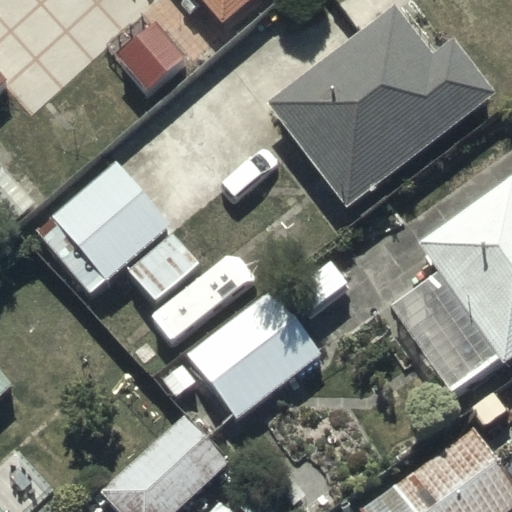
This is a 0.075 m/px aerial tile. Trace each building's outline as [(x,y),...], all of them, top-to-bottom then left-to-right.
[(280,0),(185,0),(227,47),(280,0)] [(155,23),(113,60),(147,99),(189,62),(155,23)] [(398,28),(270,122),(352,226),(495,114),(454,62),(435,76),(398,28)] [(69,220),(37,247),(90,310),(126,281),(160,321),(202,286),(170,247),(173,245),(167,238),(172,234),(150,208),(146,212),(118,178),(83,207),(77,199),(62,212),(69,220)] [(511,195),(416,263),(437,292),(390,326),(450,411),(498,377),(505,386),(511,381),(511,195)] [(323,369),(271,302),(185,369),(237,436),(323,369)] [(0,384),(0,415),(15,401),(0,384)] [(183,431),(101,510),(103,511),(194,511),(229,478),(183,431)] [(511,511),(511,496),(473,443),(377,511),(511,511)] [(307,511),(339,492),(318,459),(316,461),(269,491),(282,511),(307,511)]
